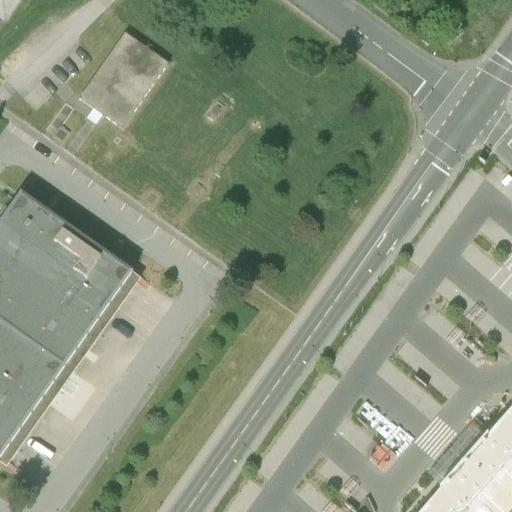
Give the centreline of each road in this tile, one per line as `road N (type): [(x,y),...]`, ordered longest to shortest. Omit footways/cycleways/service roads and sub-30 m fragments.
road 1 (secondary): [(186,511),(469,116)]
road 2 (unclassified): [(469,116),(320,0)]
